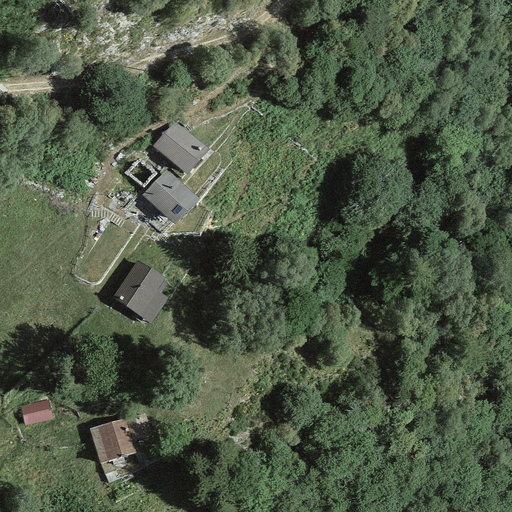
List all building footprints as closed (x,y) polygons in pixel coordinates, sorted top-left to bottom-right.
[(208,155),(174,125),(153,149),(186,179),(208,155)] [(143,197),(177,229),(200,204),(167,173),(143,197)] [(167,283),(138,264),(112,300),(151,326),(167,303),(157,297),(167,283)] [(49,401),(20,406),(24,429),(53,424),(49,401)] [(148,417),(90,431),(98,464),(135,455),(132,442),(153,437),(148,417)]
